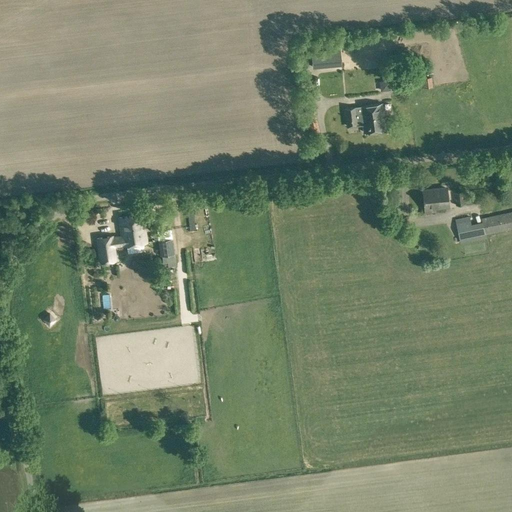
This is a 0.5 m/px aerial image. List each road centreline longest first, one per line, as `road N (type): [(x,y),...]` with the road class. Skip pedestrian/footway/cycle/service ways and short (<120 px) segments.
road 1 (unclassified): [(0,301),(24,245),(80,205),(511,152)]
road 2 (unclassified): [(30,511),(0,366)]
